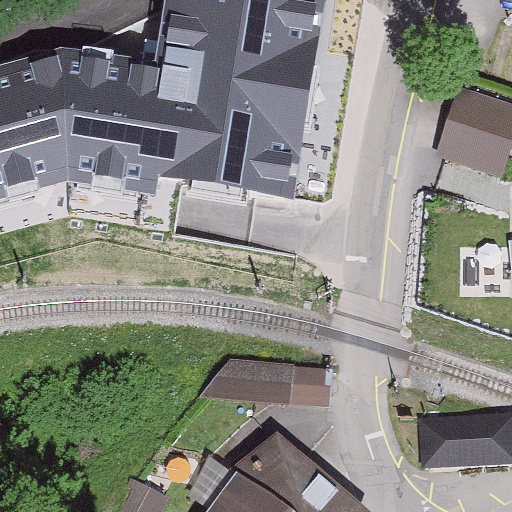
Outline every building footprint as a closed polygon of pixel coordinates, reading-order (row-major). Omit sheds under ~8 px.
[(327,0),(167,0),(159,63),(57,49),(0,65),(0,195),(69,174),(298,207),(327,0)] [(511,143),(511,109),(464,92),(441,153),(500,175),(511,143)] [(328,372),(230,364),(207,397),(330,409),(328,372)] [(429,467),(511,463),(511,417),(427,421),(429,467)] [(359,511),(360,510),(270,448),(244,474),(298,511),(359,511)] [(298,511),(244,474),(217,511),(298,511)] [(167,511),(173,501),(140,486),(127,511),(167,511)]
